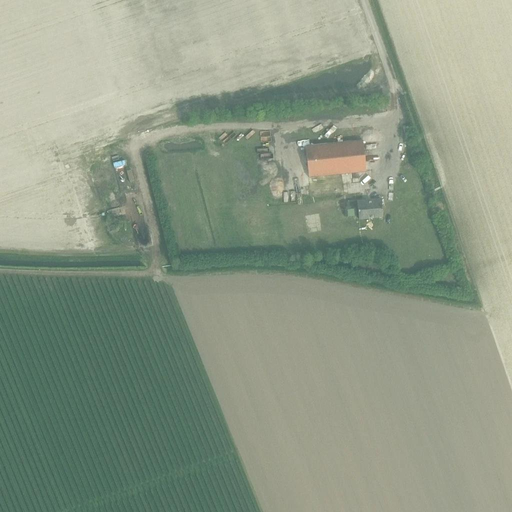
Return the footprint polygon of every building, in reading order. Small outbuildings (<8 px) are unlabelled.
[(167,43),(162,45),(165,57),(170,56),(167,43)] [(362,140),(305,146),(309,178),(350,173),(351,179),(359,178),(358,173),(365,172),(362,140)] [(266,192),(260,152),(234,156),(240,196),(266,192)] [(260,197),(243,200),(244,205),(261,202),(260,197)] [(358,219),(372,218),(382,218),(381,199),(346,202),(347,202),(344,202),(345,216),(358,215),(358,219)] [(294,225),(296,242),(305,241),(302,215),(278,217),(279,226),(294,225)] [(142,220),(132,222),(135,235),(144,233),(142,220)] [(250,246),(267,243),(264,221),(246,224),(250,246)] [(293,225),(282,227),(284,243),(296,242),(293,225)] [(189,253),(186,233),(177,235),(181,254),(189,253)]
